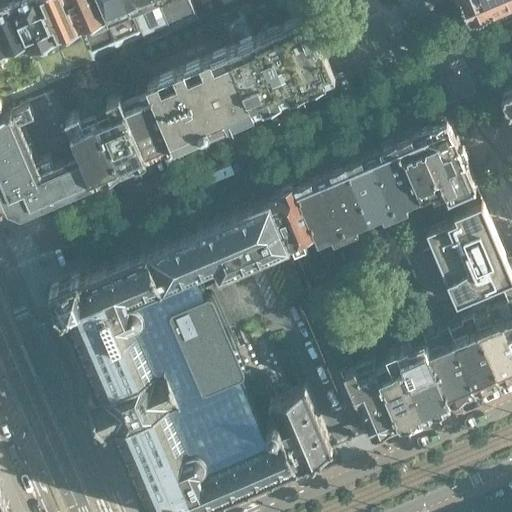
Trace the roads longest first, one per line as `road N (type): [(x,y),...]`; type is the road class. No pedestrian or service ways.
road 1 (residential): [(0,261),(511,46)]
road 2 (residential): [(511,406),(263,511)]
road 3 (tertiary): [(108,511),(0,268)]
road 4 (tertiary): [(0,393),(52,511)]
